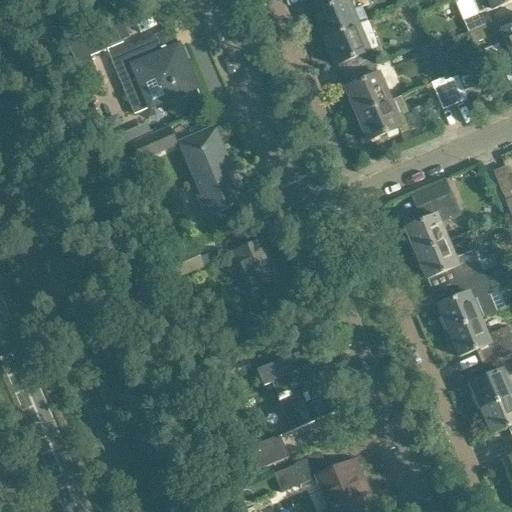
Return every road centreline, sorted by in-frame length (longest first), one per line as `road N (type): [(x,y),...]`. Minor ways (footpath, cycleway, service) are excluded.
road 1 (residential): [(495,511),(367,187)]
road 2 (residential): [(433,511),(312,209)]
road 3 (residential): [(312,209),(222,0)]
road 4 (residential): [(367,187),(287,0)]
road 5 (secondary): [(77,511),(0,328)]
road 6 (residential): [(367,187),(511,128)]
